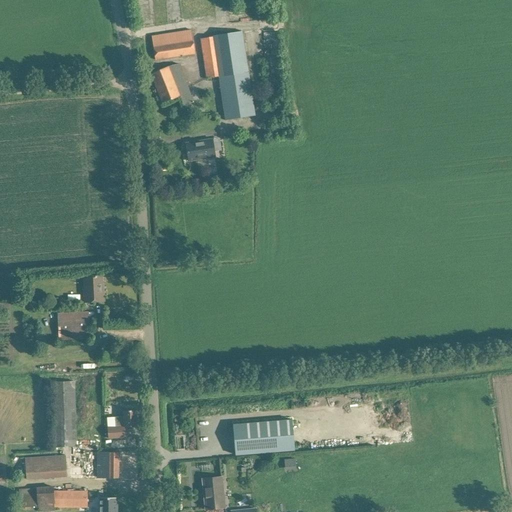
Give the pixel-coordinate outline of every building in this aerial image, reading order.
[(191,30),(161,35),(152,36),(155,60),(195,54),(191,30)] [(255,115),(242,32),(211,37),(200,39),(206,78),(218,76),(225,120),(255,115)] [(160,70),(151,74),(162,103),(179,97),(183,106),(194,103),(179,65),(172,66),(160,70)] [(213,138),(185,143),(188,162),(198,160),(198,162),(206,160),(206,159),(216,157),(213,138)] [(101,276),(91,276),(83,277),(83,288),(83,302),(104,301),(103,289),(102,289),(101,276)] [(94,312),(57,314),(59,340),(89,338),(88,318),(94,318),(94,312)] [(114,344),(104,345),(104,356),(115,356),(114,344)] [(74,382),(51,382),(52,447),(75,447),(74,382)] [(136,410),(126,411),(123,411),(123,416),(115,417),(116,427),(107,428),(108,438),(125,437),(124,427),(137,426),(136,410)] [(292,419),(233,425),(235,455),(295,450),(292,419)] [(103,449),(102,441),(90,443),(91,450),(103,449)] [(143,459),(137,459),(137,445),(128,445),(127,468),(143,469),(143,459)] [(83,479),(118,479),(118,452),(83,453),(83,479)] [(24,458),(25,466),(26,479),(66,477),(65,456),(24,458)] [(222,477),(212,478),(202,479),(203,492),(205,492),(207,509),(212,509),(212,510),(214,510),(214,509),(225,508),(222,477)] [(36,488),(19,490),(20,508),(37,506),(38,511),(55,510),(54,508),(87,508),(87,491),(53,491),(53,486),(36,487),(36,488)] [(117,511),(117,497),(100,498),(99,511),(117,511)]
